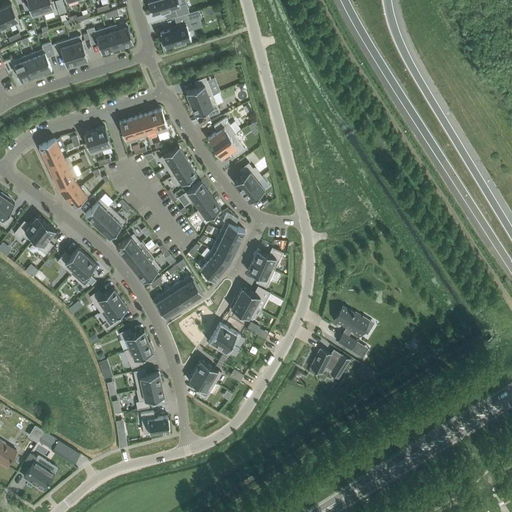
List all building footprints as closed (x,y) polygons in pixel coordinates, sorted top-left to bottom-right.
[(27,0),(33,17),(44,13),(39,0),(27,0)] [(39,0),(44,13),(55,10),(51,0),(39,0)] [(55,0),(59,13),(66,11),(63,0),(55,0)] [(147,0),(152,13),(175,6),(178,15),(186,13),(190,12),(187,2),(180,4),(179,0),(147,0)] [(19,19),(12,3),(1,7),(9,24),(19,19)] [(0,7),(0,27),(9,24),(1,7),(0,7)] [(190,12),(186,13),(189,21),(202,17),(199,9),(190,12)] [(116,23),(123,45),(134,42),(127,21),(117,24),(116,23)] [(191,38),(189,30),(187,24),(186,21),(177,24),(169,27),(169,28),(170,28),(170,29),(161,32),(161,34),(159,35),(162,46),(165,45),(165,46),(166,46),(166,45),(174,43),(175,45),(186,41),(186,39),(190,38),(191,38)] [(116,23),(105,26),(112,48),(123,45),(116,23)] [(94,25),(86,28),(91,44),(98,41),(102,52),(112,48),(105,26),(95,29),(94,25)] [(80,34),(70,38),(77,62),(88,58),(80,34)] [(67,65),(77,62),(70,38),(52,43),(55,53),(55,55),(63,52),(67,65)] [(43,47),(33,51),(41,72),(52,68),(47,56),(55,53),(52,43),(51,41),(42,44),(43,47)] [(31,76),(41,72),(33,51),(23,55),(31,76)] [(21,80),(31,76),(23,55),(13,59),(12,57),(3,60),(8,71),(16,68),(21,80)] [(197,87),(186,91),(191,102),(213,93),(206,76),(195,80),(197,87)] [(213,93),(191,102),(195,114),(206,109),(209,115),(220,111),(213,93)] [(156,128),(157,133),(169,129),(162,107),(151,111),(156,128)] [(146,131),(156,128),(151,111),(141,114),(146,131)] [(146,131),(141,114),(130,117),(136,135),(135,135),(136,139),(148,135),(146,131)] [(125,138),(135,135),(136,135),(130,117),(119,121),(125,138)] [(218,130),(208,137),(215,147),(236,132),(226,117),(214,125),(218,130)] [(105,125),(95,129),(101,150),(112,146),(105,125)] [(101,150),(95,129),(84,132),(90,153),(101,150)] [(236,132),(215,147),(221,157),(231,150),(235,156),(245,149),(235,134),(237,133),(236,132)] [(44,155),(60,148),(56,138),(56,137),(39,145),(39,146),(44,155)] [(165,167),(185,154),(179,145),(159,157),(165,167)] [(65,157),(60,148),(44,155),(49,165),(65,157)] [(191,163),(185,154),(165,167),(166,167),(166,166),(172,175),(191,163)] [(49,165),(53,175),(73,165),(68,155),(65,157),(49,165)] [(244,174),(234,182),(242,191),(262,175),(255,165),(253,167),(249,161),(239,169),(244,174)] [(178,185),(197,173),(191,163),(172,175),(178,185)] [(78,176),(73,165),(53,175),(59,186),(74,177),(78,176)] [(59,186),(66,196),(81,185),(80,185),(74,177),(59,186)] [(193,199),(208,189),(201,179),(183,193),(190,202),(193,200),(193,199)] [(258,179),(242,191),(249,201),(265,188),(258,179)] [(81,185),(66,196),(73,205),(91,192),(84,183),(80,185),(81,185)] [(214,197),(208,189),(193,199),(193,200),(199,208),(200,208),(214,197)] [(6,194),(0,202),(0,221),(6,226),(13,216),(8,212),(15,203),(9,199),(10,197),(6,194)] [(85,213),(93,221),(109,205),(109,204),(108,205),(100,197),(85,213)] [(200,208),(199,208),(196,210),(203,219),(221,206),(214,197),(200,208)] [(101,229),(117,212),(109,205),(93,221),(101,229)] [(220,230),(240,239),(245,229),(235,224),(239,217),(234,215),(234,214),(227,211),(223,219),(225,220),(220,230)] [(125,220),(117,212),(101,229),(109,237),(125,220)] [(24,219),(14,232),(20,236),(23,233),(31,240),(31,241),(32,240),(47,221),(37,214),(30,223),(24,219)] [(32,240),(31,241),(46,253),(53,243),(48,239),(56,229),(47,221),(32,240)] [(146,224),(141,228),(137,222),(131,226),(137,235),(143,232),(145,235),(150,231),(146,224)] [(220,230),(216,240),(235,249),(240,239),(220,230)] [(116,246),(123,255),(141,241),(134,232),(116,246)] [(141,241),(123,255),(130,263),(144,252),(148,249),(142,240),(141,241)] [(230,261),(235,249),(216,240),(211,249),(230,261)] [(258,248),(253,259),(275,269),(271,267),(276,257),(280,259),(283,251),(272,246),(269,253),(258,248)] [(65,251),(57,260),(71,273),(87,255),(78,247),(70,256),(65,251)] [(144,252),(130,263),(137,272),(154,258),(155,257),(148,249),(144,252)] [(208,259),(222,271),(230,261),(211,249),(204,257),(207,260),(208,259)] [(87,255),(71,273),(85,285),(89,281),(93,277),(94,276),(88,272),(96,263),(87,255)] [(154,258),(137,272),(144,280),(161,267),(154,258)] [(208,259),(207,260),(200,268),(214,279),(222,271),(208,259)] [(253,259),(248,270),(259,275),(256,281),(267,286),(275,269),(253,259)] [(191,274),(182,280),(193,299),(203,293),(191,274)] [(171,285),(172,286),(184,304),(193,299),(182,280),(181,279),(171,285)] [(243,286),(237,297),(258,308),(258,307),(255,306),(260,296),(266,299),(270,291),(258,285),(254,292),(243,286)] [(99,288),(90,295),(100,310),(121,296),(114,286),(103,294),(99,288)] [(172,286),(163,291),(175,310),(184,304),(172,286)] [(175,310),(163,291),(154,297),(166,316),(175,310)] [(121,296),(100,310),(107,320),(102,323),(106,330),(121,319),(117,314),(128,306),(121,296)] [(235,298),(231,304),(232,305),(231,307),(252,319),(258,308),(237,297),(236,298),(235,298)] [(72,304),(69,307),(73,313),(78,309),(73,303),(72,304)] [(337,340),(351,349),(357,340),(349,334),(351,330),(360,335),(363,330),(369,320),(363,316),(360,314),(361,314),(356,310),(355,311),(343,303),(333,319),(346,327),(344,331),(343,331),(337,340)] [(96,314),(101,322),(105,319),(100,311),(96,314)] [(243,317),(240,322),(248,327),(251,322),(243,317)] [(220,321),(214,331),(235,343),(241,334),(220,321)] [(130,327),(119,332),(122,338),(126,337),(130,347),(124,349),(125,350),(149,340),(144,329),(145,329),(144,328),(144,329),(133,333),(130,327)] [(214,331),(209,341),(229,353),(235,343),(214,331)] [(95,333),(90,336),(93,341),(99,338),(95,333)] [(149,340),(125,350),(132,367),(143,362),(140,356),(154,351),(153,350),(152,348),(154,348),(151,341),(150,341),(149,340)] [(326,365),(332,369),(335,366),(342,371),(350,358),(342,353),(334,348),(331,352),(320,347),(310,366),(316,369),(316,370),(320,372),(322,373),(326,365)] [(201,359),(195,369),(215,381),(222,371),(201,359)] [(361,364),(357,370),(362,373),(361,375),(366,378),(367,376),(369,377),(372,372),(361,364)] [(110,367),(102,370),(104,377),(112,375),(110,367)] [(145,368),(134,370),(137,388),(136,388),(137,389),(138,389),(162,383),(159,371),(147,374),(145,368)] [(189,379),(188,379),(199,386),(195,391),(206,398),(215,381),(195,369),(189,379)] [(139,400),(136,400),(138,408),(149,406),(148,399),(165,395),(162,383),(138,389),(137,389),(139,400)] [(154,410),(141,412),(144,432),(151,431),(152,433),(159,432),(159,430),(170,429),(168,415),(155,417),(154,410)] [(45,430),(39,439),(45,443),(51,434),(45,430)] [(0,460),(7,465),(13,456),(17,450),(0,439),(0,460)] [(80,452),(58,439),(52,449),(74,463),(80,452)] [(31,464),(24,475),(30,479),(36,484),(35,486),(42,490),(43,488),(44,489),(55,472),(35,459),(37,456),(31,452),(25,460),(31,464)]
